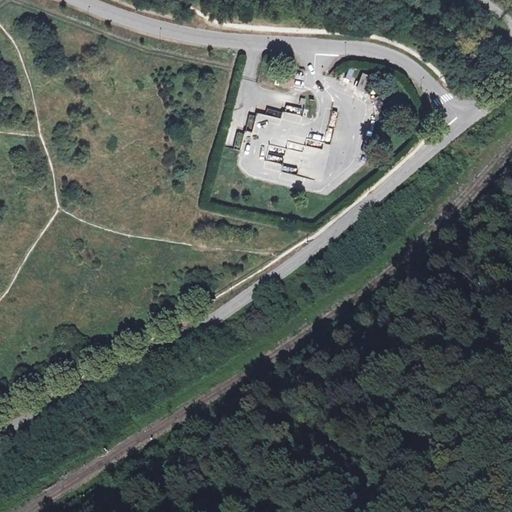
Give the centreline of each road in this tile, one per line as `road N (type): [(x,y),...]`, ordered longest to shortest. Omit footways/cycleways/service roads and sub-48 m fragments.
road 1 (unclassified): [(460,124),(366,207),(350,231),(302,257),(274,288),(114,391),(0,440)]
road 2 (unclassified): [(83,0),(167,35),(377,52),(420,75),(460,124)]
